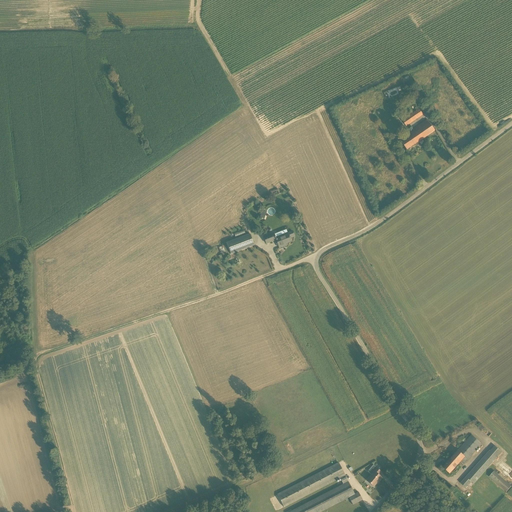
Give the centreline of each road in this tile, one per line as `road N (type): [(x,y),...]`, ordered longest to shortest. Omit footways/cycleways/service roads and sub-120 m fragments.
road 1 (unclassified): [(373,511),(426,455),(315,255),(379,222),(511,122)]
road 2 (track): [(315,255),(34,358)]
road 3 (track): [(185,511),(400,411)]
road 4 (track): [(34,358),(72,511)]
